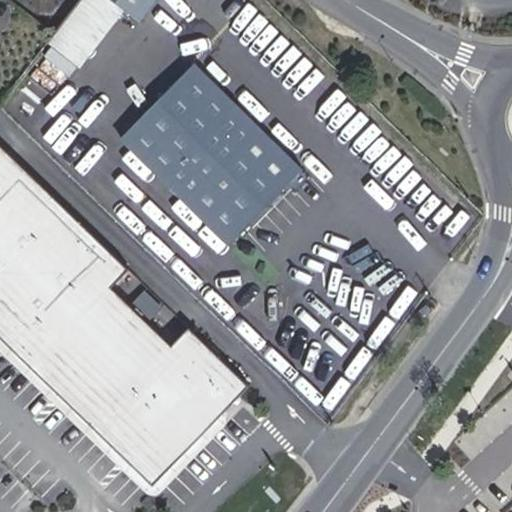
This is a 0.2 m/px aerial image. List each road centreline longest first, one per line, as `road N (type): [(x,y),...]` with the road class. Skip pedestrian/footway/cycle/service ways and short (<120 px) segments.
road 1 (secondary): [(511,240),(486,291),(318,511)]
road 2 (secondary): [(511,63),(490,82),(481,120),(496,155),(511,168)]
